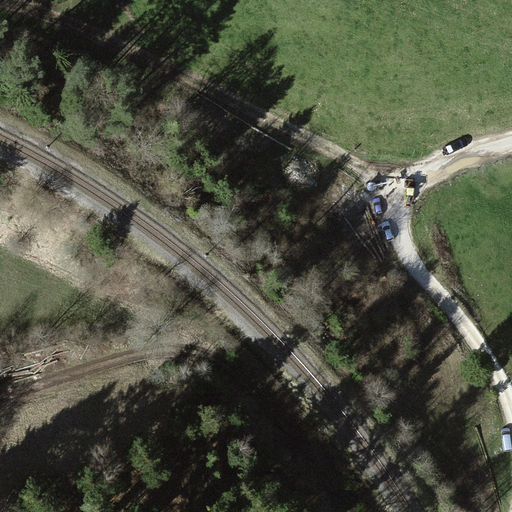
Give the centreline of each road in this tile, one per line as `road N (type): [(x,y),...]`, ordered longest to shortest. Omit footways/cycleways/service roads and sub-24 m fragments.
road 1 (track): [(378,511),(344,452),(259,385),(206,360),(168,350),(138,355),(0,399)]
road 2 (track): [(13,0),(119,41),(410,200)]
road 3 (track): [(511,148),(469,161),(410,200),(400,235),(407,260),(487,366),(507,417),(511,461)]
